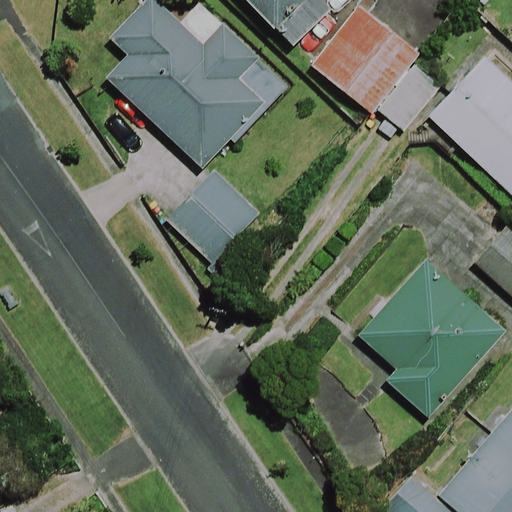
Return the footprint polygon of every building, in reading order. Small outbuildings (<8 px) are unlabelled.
[(238,0),(288,50),(325,13),(311,0),(238,0)] [(180,36),(145,2),(109,39),(127,57),(103,82),(198,174),(280,90),(250,61),(202,14),(180,36)] [(413,51),(351,8),(307,71),(400,137),(432,90),(401,68),(413,51)] [(511,91),(480,61),(424,120),(511,202),(511,91)] [(254,218),(210,177),(164,226),(221,280),(242,258),(228,245),(254,218)] [(511,244),(500,234),(471,270),(511,302),(511,244)] [(499,335),(421,267),(357,342),(390,371),(379,384),(424,422),(499,335)] [(511,511),(511,403),(432,497),(449,511),(511,511)] [(0,460),(21,446),(0,416),(0,460)] [(440,511),(405,482),(379,511),(440,511)]
